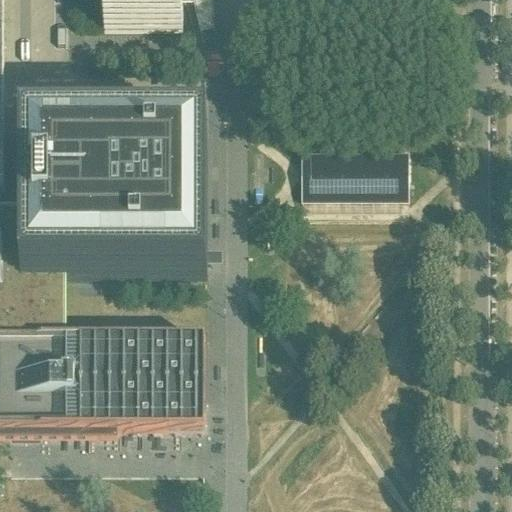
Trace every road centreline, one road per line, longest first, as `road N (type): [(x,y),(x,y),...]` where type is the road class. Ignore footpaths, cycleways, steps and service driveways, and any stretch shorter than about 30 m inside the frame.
road 1 (unclassified): [(483,511),(484,0)]
road 2 (unclassified): [(233,511),(233,0)]
